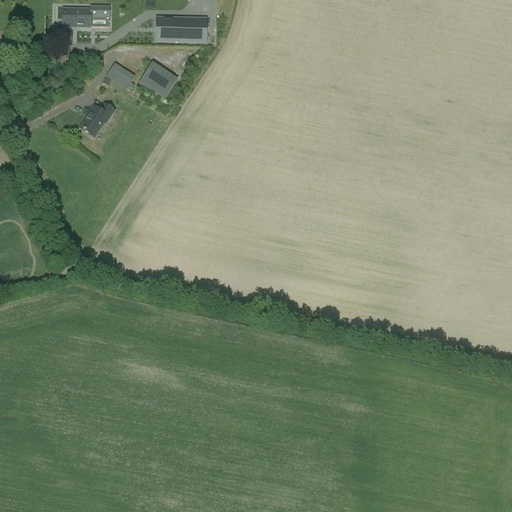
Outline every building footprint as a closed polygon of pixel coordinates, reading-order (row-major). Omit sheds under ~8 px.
[(63,13),(62,27),(73,28),(76,28),(76,29),(90,30),(90,23),(98,23),(109,23),(109,11),(98,11),(89,11),(83,11),(63,10),(63,11),(63,13)] [(156,20),(155,43),(205,44),(206,21),(156,20)] [(126,91),(135,78),(115,64),(106,78),(126,91)] [(139,83),(138,85),(164,102),(177,81),(152,64),(151,65),(139,83)] [(88,118),(80,130),(94,139),(104,125),(108,118),(99,112),(95,110),(89,118),(88,118)]
